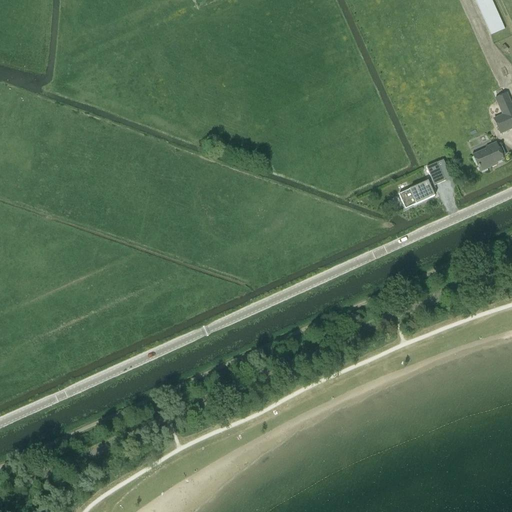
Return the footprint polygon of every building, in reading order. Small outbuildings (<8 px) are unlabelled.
[(504,29),(490,0),(475,0),(477,3),(475,3),(490,36),(504,29)] [(503,115),(493,120),(500,134),(511,128),(511,107),(506,94),(495,99),(503,115)] [(486,150),(472,155),(479,172),(496,165),(495,163),(503,160),(502,158),(505,156),(501,148),(498,149),(496,143),(485,148),(486,150)] [(426,168),(434,186),(445,181),(437,163),(426,168)] [(405,210),(434,197),(427,182),(398,195),(405,210)]
